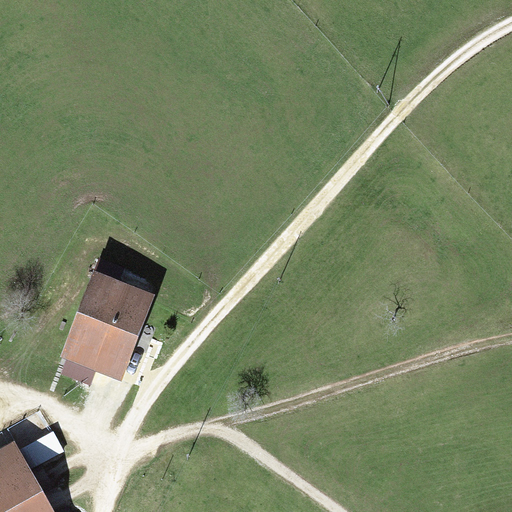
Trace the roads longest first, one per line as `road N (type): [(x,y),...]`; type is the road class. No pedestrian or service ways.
road 1 (residential): [(511,32),(451,67),(379,137),(154,388),(135,423)]
road 2 (track): [(123,458),(511,341)]
